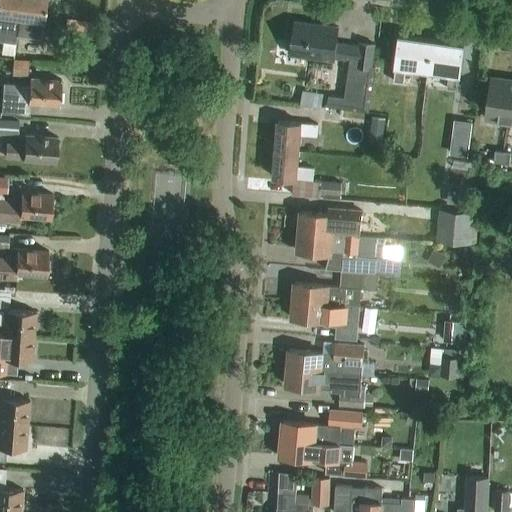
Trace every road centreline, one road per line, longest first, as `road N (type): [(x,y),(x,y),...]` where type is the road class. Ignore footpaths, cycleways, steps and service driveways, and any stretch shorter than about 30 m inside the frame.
road 1 (residential): [(224,511),(238,315),(221,192),(232,49),(222,6)]
road 2 (unclassified): [(90,511),(124,9)]
